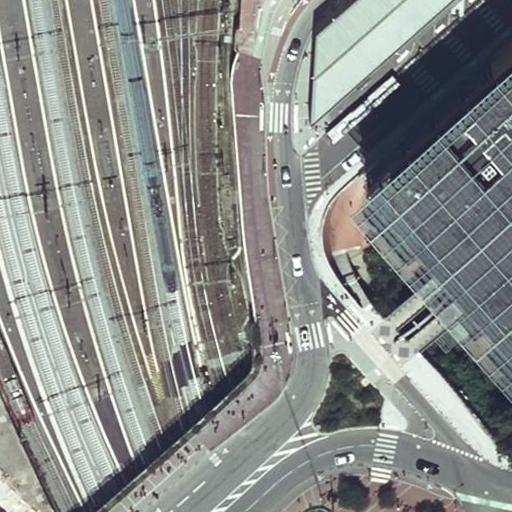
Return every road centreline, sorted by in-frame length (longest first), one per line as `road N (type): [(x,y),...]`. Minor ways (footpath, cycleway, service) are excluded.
road 1 (primary): [(299,279),(312,362),(304,383),(290,405),(169,511)]
road 2 (primary): [(322,0),(296,33),(285,97),(299,279)]
road 3 (residential): [(299,279),(388,362),(452,438),(460,469)]
road 4 (primary): [(237,511),(287,470),(348,445),(460,469)]
